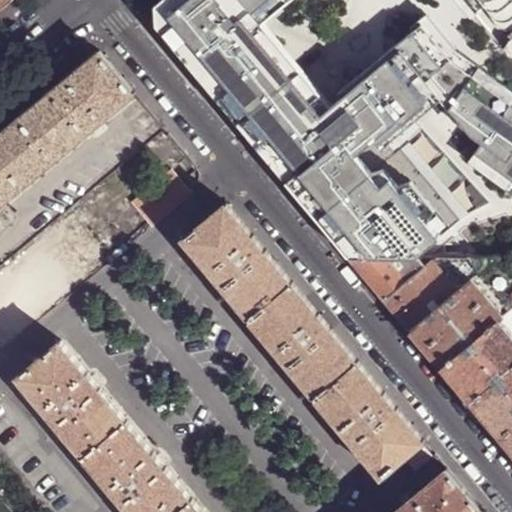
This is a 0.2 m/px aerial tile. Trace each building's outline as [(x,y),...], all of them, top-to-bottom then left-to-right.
[(511,0),(159,0),(154,5),(154,20),(248,134),(351,259),(436,259),(500,260),(511,260),(511,38),(511,37),(511,36),(511,0)] [(101,51),(0,134),(0,206),(136,93),(101,51)] [(151,226),(191,193),(170,169),(131,201),(151,226)] [(425,441),(227,203),(223,206),(223,207),(212,216),(185,238),(383,477),(407,457),(418,469),(432,457),(422,444),(425,441)] [(39,281),(52,269),(28,242),(0,266),(0,349),(56,301),(39,281)] [(374,286),(387,300),(436,259),(351,259),(374,286)] [(401,318),(412,331),(474,281),(500,260),(436,259),(387,300),(401,318)] [(423,344),(442,367),(500,321),(504,318),(474,281),(412,331),(423,344)] [(456,384),(471,402),(511,369),(511,334),(500,321),(442,367),(456,384)] [(19,378),(131,511),(202,511),(62,343),(19,378)] [(510,450),(511,451),(511,369),(471,402),(481,415),(510,450)] [(482,511),(483,511),(448,468),(395,511),(482,511)]
